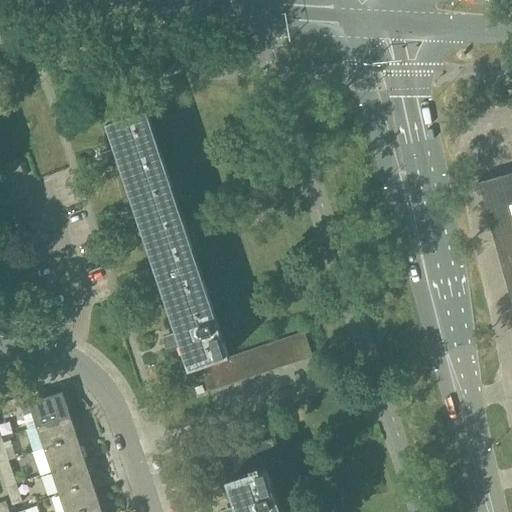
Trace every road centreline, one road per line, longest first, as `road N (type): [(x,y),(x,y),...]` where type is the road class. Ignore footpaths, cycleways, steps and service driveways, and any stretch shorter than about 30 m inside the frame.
road 1 (secondary): [(347,24),(482,485)]
road 2 (secondary): [(482,485),(447,277),(390,26)]
road 3 (secondary): [(63,0),(347,24)]
road 4 (residential): [(128,454),(319,389)]
road 5 (residential): [(65,358),(75,295),(39,190)]
road 6 (secondary): [(390,26),(511,31)]
